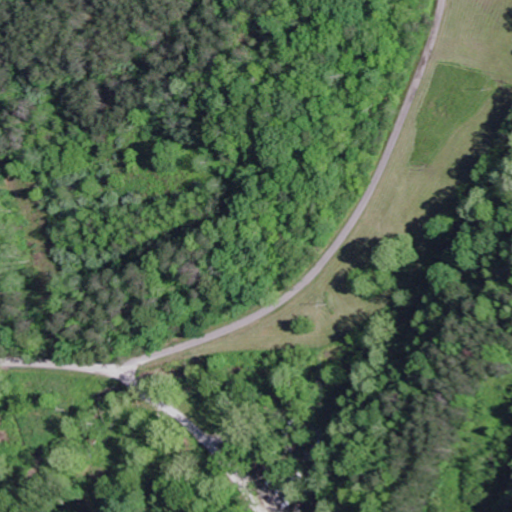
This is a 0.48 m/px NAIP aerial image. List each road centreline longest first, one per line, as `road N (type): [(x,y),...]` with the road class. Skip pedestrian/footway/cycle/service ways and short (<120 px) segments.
road 1 (residential): [(0,355),(96,370),(217,333),(309,278),(334,249),(384,156),(439,0)]
road 2 (residential): [(0,105),(224,16)]
road 3 (residential): [(145,396),(188,422),(256,511)]
